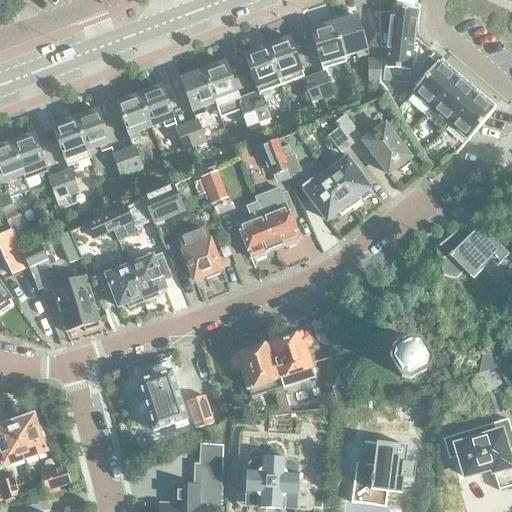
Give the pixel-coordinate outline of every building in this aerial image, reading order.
[(391,13),(379,13),(379,48),(387,49),(385,69),(410,71),(417,9),(392,7),(391,13)] [(356,16),(333,24),(344,58),(356,54),(357,58),(368,55),(356,16)] [(333,24),(310,31),(322,69),(333,66),(331,61),(344,58),(333,24)] [(278,40),(265,45),(280,86),(292,81),(303,77),(289,39),(280,43),(278,40)] [(268,90),(280,86),(265,45),(252,49),(253,52),(244,56),(257,92),(260,98),(261,98),(270,95),(268,90)] [(367,85),(380,84),(379,60),(367,60),(367,85)] [(222,119),(242,112),(239,105),(241,104),(239,99),(225,63),(203,72),(215,104),(221,120),(222,120),(222,119)] [(437,63),(412,93),(431,109),(456,79),(437,63)] [(215,104),(203,72),(180,81),(194,118),(205,114),(203,108),(215,104)] [(325,72),(312,77),(321,102),(333,97),(325,72)] [(321,102),(312,77),(302,81),(312,106),(321,102)] [(449,124),(474,95),(456,79),(431,109),(449,124)] [(161,87),(139,95),(151,128),(163,124),(164,129),(175,124),(161,87)] [(257,92),(248,95),(259,124),(270,119),(261,98),(260,98),(257,92)] [(139,132),(151,128),(139,95),(115,104),(130,142),(140,137),(139,132)] [(248,128),(259,124),(248,95),(239,99),(241,104),(239,105),(242,112),(248,128)] [(449,124),(468,140),(468,141),(493,111),(474,95),(449,124)] [(75,119),(87,152),(98,148),(100,152),(111,148),(97,111),(75,119)] [(335,124),(338,129),(351,145),(361,137),(344,117),(335,124)] [(87,152),(75,119),(52,128),(66,165),(77,161),(75,156),(87,152)] [(197,119),(185,124),(194,147),(206,143),(197,119)] [(194,147),(185,124),(175,128),(184,151),(194,147)] [(437,138),(456,154),(468,140),(449,124),(437,138)] [(381,165),(388,174),(396,168),(399,172),(411,163),(408,159),(409,158),(384,125),(363,142),(370,151),(369,152),(380,165),(381,165)] [(351,145),(338,129),(329,137),(341,153),(351,145)] [(10,143),(25,181),(47,172),(32,135),(10,143)] [(286,163),(280,149),(277,141),(261,148),(262,150),(259,151),(264,164),(267,163),(272,175),(287,170),(284,164),(286,163)] [(0,189),(0,208),(6,222),(17,216),(10,200),(29,191),(25,181),(10,143),(0,147),(0,185),(1,189),(0,189)] [(300,173),(289,146),(280,149),(286,163),(284,164),(287,170),(290,177),(300,173)] [(134,147),(123,150),(131,174),(143,169),(134,147)] [(131,174),(123,150),(112,154),(120,178),(131,174)] [(323,173),(351,209),(361,201),(358,197),(368,189),(361,180),(362,179),(352,166),(351,167),(344,157),(323,173)] [(59,174),(71,205),(81,201),(70,170),(59,174)] [(202,179),(212,205),(227,199),(217,173),(202,179)] [(340,217),(351,209),(323,173),(302,189),(309,198),(308,199),(319,212),(327,221),(337,213),(340,217)] [(71,205),(59,174),(47,179),(59,210),(71,205)] [(198,197),(206,193),(199,175),(181,183),(186,195),(195,190),(198,197)] [(158,192),(169,219),(184,212),(173,184),(158,192)] [(257,203),(276,249),(286,245),(287,247),(297,243),(296,241),(299,240),(289,214),(293,213),(286,194),(282,196),(279,188),(254,198),(257,203)] [(143,199),(152,221),(154,225),(169,219),(158,192),(143,199)] [(138,234),(136,229),(152,221),(143,199),(128,206),(107,216),(114,232),(118,243),(138,234)] [(265,254),(276,249),(257,203),(246,208),(251,221),(238,226),(251,259),(254,258),(255,260),(265,256),(265,254)] [(69,233),(81,260),(99,253),(94,240),(114,232),(107,216),(69,233)] [(508,255),(479,226),(464,242),(455,233),(435,249),(443,274),(456,278),(463,270),(472,278),(482,269),(488,275),(508,255)] [(27,268),(10,230),(0,235),(0,250),(12,276),(27,268)] [(176,237),(194,281),(206,277),(207,280),(219,275),(218,272),(221,271),(205,230),(189,236),(187,232),(176,237)] [(69,233),(68,232),(57,238),(68,264),(81,260),(69,233)] [(47,243),(23,254),(37,291),(46,288),(50,282),(46,268),(55,263),(47,243)] [(126,262),(128,267),(143,303),(159,297),(157,293),(165,290),(162,283),(171,279),(161,254),(152,258),(151,255),(148,253),(126,262)] [(127,309),(143,303),(128,267),(126,262),(114,268),(112,263),(101,267),(118,308),(126,305),(127,309)] [(51,287),(65,334),(83,328),(85,332),(100,328),(98,324),(99,323),(86,277),(51,287)] [(0,311),(0,312),(10,305),(8,301),(10,300),(0,285),(0,311)] [(310,333),(324,328),(319,314),(305,318),(310,333)] [(409,380),(425,371),(428,362),(419,346),(410,344),(407,345),(401,334),(390,340),(397,351),(394,353),(391,362),(400,378),(409,380)] [(300,335),(269,345),(283,389),(293,386),(314,379),(310,368),(311,368),(304,348),(307,346),(310,342),(308,337),(305,335),(301,336),(300,335)] [(510,364),(511,362),(511,346),(509,344),(500,355),(510,364)] [(233,359),(231,362),(233,368),(237,370),(240,369),(250,398),(266,393),(267,396),(272,395),(279,415),(285,413),(290,412),(289,409),(284,395),(285,395),(283,389),(269,345),(236,356),(237,358),(233,359)] [(154,431),(189,419),(184,403),(181,404),(168,364),(152,369),(154,376),(137,382),(143,401),(136,404),(140,415),(148,413),(154,431)] [(347,404),(343,390),(334,393),(338,407),(347,404)] [(285,395),(284,395),(289,409),(299,406),(301,402),(298,394),(295,392),(285,395)] [(203,397),(184,403),(189,419),(193,430),(212,423),(203,397)] [(18,416),(10,419),(23,461),(48,452),(48,451),(55,449),(48,431),(41,433),(35,416),(35,415),(23,419),(18,416)] [(0,468),(0,469),(23,461),(10,419),(5,421),(2,426),(0,427),(0,468)] [(511,434),(510,429),(477,439),(474,430),(452,437),(465,477),(491,469),(493,473),(511,467),(507,451),(511,449),(511,434)] [(222,468),(223,445),(202,444),(201,467),(222,468)] [(372,477),(363,476),(360,501),(373,503),(373,502),(370,501),(371,491),(386,493),(385,504),(386,504),(387,493),(400,495),(406,448),(376,444),(372,477)] [(260,495),(259,508),(281,509),(282,496),(296,497),(297,475),(296,475),(297,467),(292,461),(284,461),(284,460),(280,460),(280,454),(277,451),(270,450),(267,454),(267,459),(262,459),(262,460),(254,459),(249,464),(248,472),(247,472),(246,494),(260,495)] [(65,469),(42,477),(47,492),(70,484),(65,469)] [(0,487),(4,500),(19,497),(12,475),(6,478),(7,481),(0,482),(0,487)] [(199,487),(175,486),(174,506),(161,505),(160,511),(202,511),(203,507),(199,506),(199,487)]
